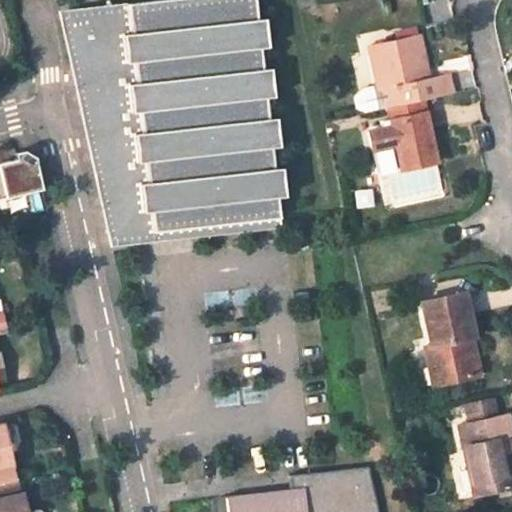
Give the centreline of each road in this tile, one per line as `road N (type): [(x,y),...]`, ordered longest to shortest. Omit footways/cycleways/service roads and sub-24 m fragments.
road 1 (unclassified): [(115,379),(50,112)]
road 2 (residential): [(511,167),(471,0)]
road 3 (unclassified): [(147,511),(115,379)]
